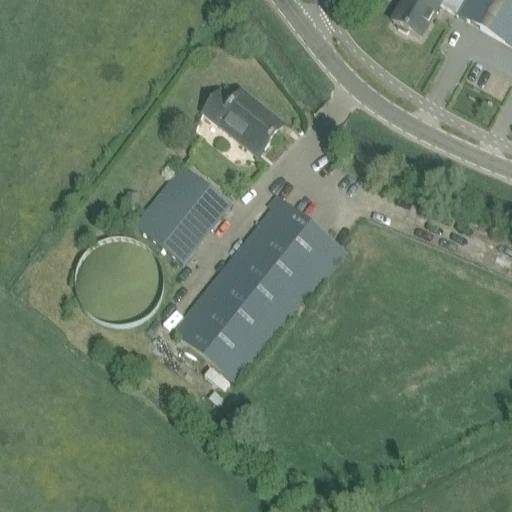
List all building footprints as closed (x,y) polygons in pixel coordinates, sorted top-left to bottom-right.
[(407,0),(394,25),(398,28),(399,31),(407,36),(410,34),(420,40),(440,6),(431,1),(431,0),(407,0)] [(511,0),(466,0),(456,17),(511,48),(511,0)] [(220,95),(208,111),(204,116),(259,160),(283,130),(241,96),(234,105),(220,95)] [(184,171),(138,230),(184,267),(231,208),(184,171)] [(128,198),(126,209),(136,211),(138,199),(128,198)] [(274,203),(171,334),(236,388),(305,300),(309,303),(334,271),(347,256),(279,202),(276,205),(274,203)]
